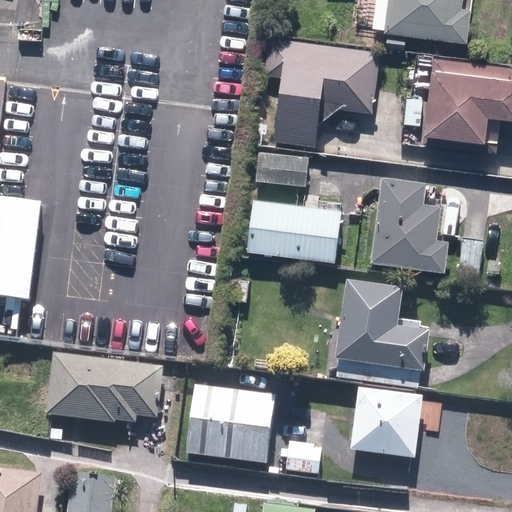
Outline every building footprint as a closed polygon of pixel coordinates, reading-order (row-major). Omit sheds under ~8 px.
[(390,0),(387,30),(470,39),(474,0),(390,0)] [(382,50),(278,38),(266,140),(324,147),(329,107),(375,113),(382,50)] [(511,66),(435,56),(425,132),(488,140),(491,115),(511,117),(511,66)] [(310,156),(263,150),(259,179),(307,184),(310,156)] [(384,174),(373,258),(448,267),(452,239),(441,238),(446,203),(428,200),(431,180),(384,174)] [(0,294),(29,298),(40,200),(0,195),(0,294)] [(344,209),(258,197),(251,248),(337,260),(344,209)] [(481,237),(464,237),(464,272),(481,272),(481,237)] [(404,288),(346,280),(335,358),(424,371),(430,327),(420,326),(421,321),(399,318),(404,288)] [(165,367),(55,354),(48,415),(157,428),(165,367)] [(274,394),(194,384),(186,452),(265,462),(274,394)] [(423,395),(358,387),(350,450),(415,457),(423,395)] [(321,445),(290,441),(286,468),(317,473),(321,445)] [(38,511),(43,472),(0,467),(0,511),(38,511)] [(114,511),(119,479),(76,473),(69,511),(114,511)] [(246,511),(247,504),(235,502),(233,511),(246,511)] [(313,511),(314,508),(264,502),(262,511),(313,511)]
